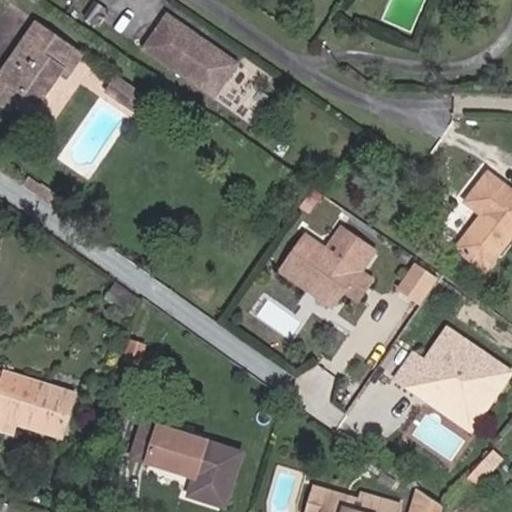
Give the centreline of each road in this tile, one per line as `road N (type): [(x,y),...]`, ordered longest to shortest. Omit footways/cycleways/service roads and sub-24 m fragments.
road 1 (residential): [(0,177),(296,389),(324,385)]
road 2 (unknown): [(324,79),(408,98),(511,96)]
road 3 (residential): [(210,0),(334,90)]
